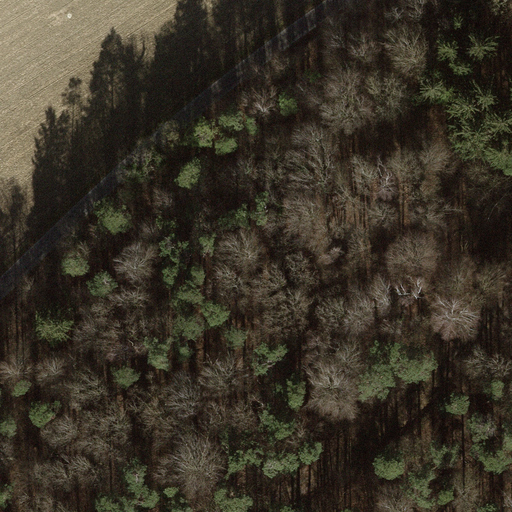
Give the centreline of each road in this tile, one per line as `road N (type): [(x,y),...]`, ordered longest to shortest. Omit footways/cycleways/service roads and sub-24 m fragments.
road 1 (residential): [(340,0),(220,82),(0,288)]
road 2 (track): [(262,511),(405,412),(511,303)]
